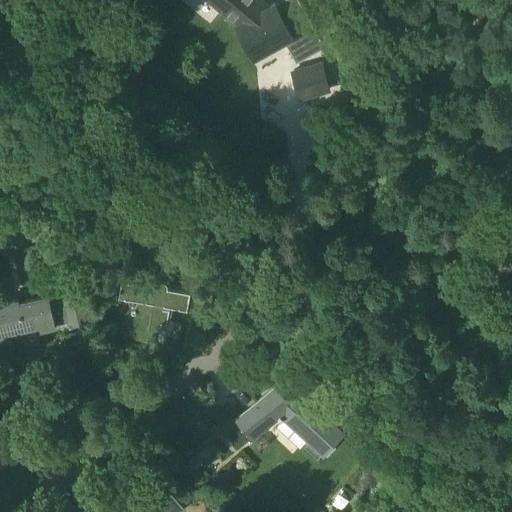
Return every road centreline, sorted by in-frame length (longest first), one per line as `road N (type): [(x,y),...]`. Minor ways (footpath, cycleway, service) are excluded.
road 1 (unclassified): [(511,392),(484,225),(401,0)]
road 2 (residential): [(22,511),(283,296)]
road 3 (unclassified): [(511,506),(283,296)]
road 4 (unclassified): [(191,229),(0,12)]
road 5 (residential): [(0,246),(72,231),(191,229)]
